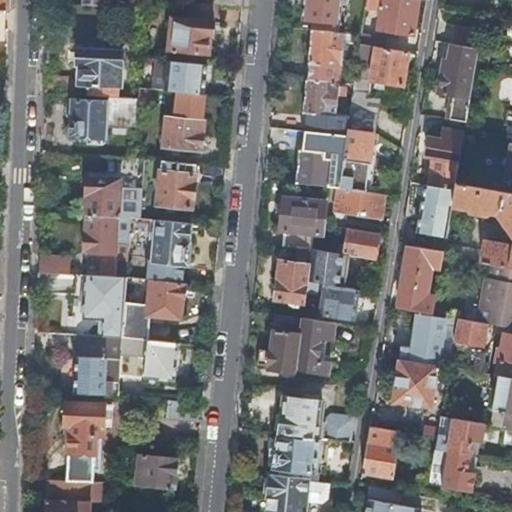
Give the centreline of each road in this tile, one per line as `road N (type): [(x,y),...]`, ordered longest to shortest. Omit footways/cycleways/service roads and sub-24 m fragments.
road 1 (residential): [(431,0),(348,511)]
road 2 (residential): [(211,511),(261,0)]
road 3 (residential): [(22,171),(11,441)]
road 4 (residential): [(28,0),(22,171)]
